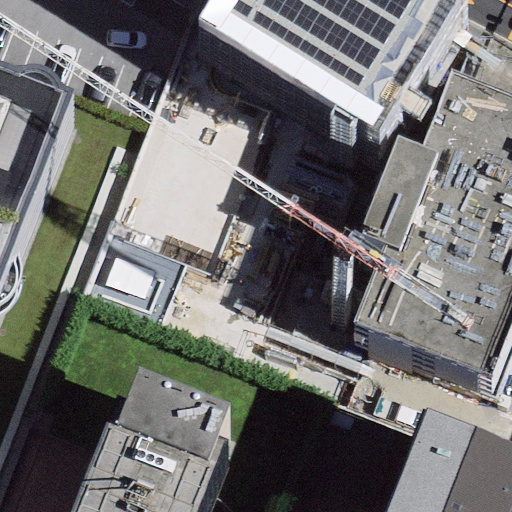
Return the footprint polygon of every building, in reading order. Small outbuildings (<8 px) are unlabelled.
[(447,0),(219,0),(192,46),(377,157),(465,11),(447,0)] [(380,279),(350,355),(487,409),(511,345),(511,130),(447,105),(416,184),(392,175),(394,169),(208,96),(168,196),(380,279)] [(0,301),(70,116),(56,114),(52,108),(45,102),(38,100),(29,100),(19,105),(14,105),(0,99),(0,301)] [(217,436),(126,399),(103,456),(94,453),(70,511),(201,511),(217,472),(205,467),(217,436)] [(511,511),(511,468),(421,434),(390,511),(511,511)]
